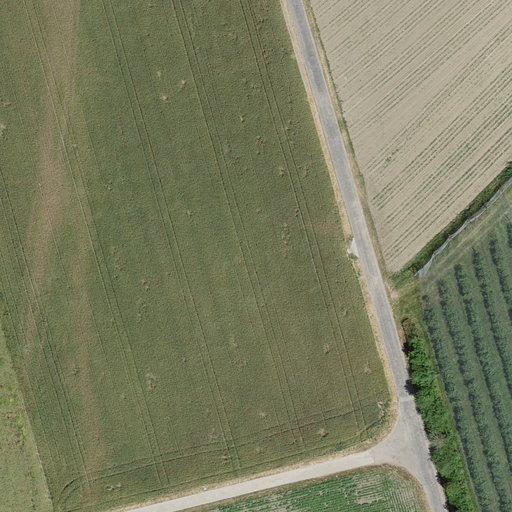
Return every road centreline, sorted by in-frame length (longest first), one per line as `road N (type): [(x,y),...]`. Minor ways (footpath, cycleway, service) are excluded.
road 1 (unclassified): [(437,511),(297,0)]
road 2 (track): [(145,511),(419,446)]
